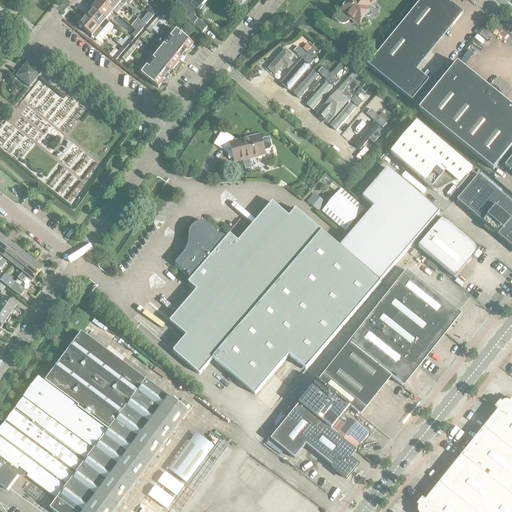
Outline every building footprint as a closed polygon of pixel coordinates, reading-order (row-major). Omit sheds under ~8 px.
[(92,8),(106,20),(113,12),(99,0),(92,8)] [(115,0),(99,0),(113,12),(113,11),(117,15),(124,7),(115,0)] [(193,25),(197,20),(194,17),(202,7),(201,6),(205,0),(177,0),(179,1),(172,8),(193,25)] [(349,22),(351,19),(358,24),(365,16),(367,17),(369,17),(370,15),(371,14),(371,12),(370,10),(371,9),(369,8),(375,0),(350,0),(341,11),(335,20),(339,23),(342,25),(346,24),(349,22)] [(421,0),(368,66),(412,102),(429,81),(416,71),(463,14),(450,3),(449,0),(421,0)] [(85,17),(103,31),(110,23),(106,20),(92,8),(85,17)] [(153,17),(150,15),(148,13),(141,22),(146,26),(153,17)] [(151,25),(154,28),(162,19),(158,16),(151,25)] [(78,25),(91,36),(95,40),(103,31),(85,17),(78,25)] [(167,39),(186,54),(193,45),(176,31),(171,38),(169,36),(167,39)] [(162,49),(179,62),(186,54),(167,39),(162,45),(163,47),(162,49)] [(129,51),(132,53),(137,48),(134,45),(129,51)] [(294,52),(302,59),(306,54),(298,47),(294,52)] [(115,56),(118,58),(125,50),(122,48),(115,56)] [(155,57),(172,71),(179,62),(162,49),(155,57)] [(294,52),(290,49),(270,73),(281,83),(302,59),(294,52)] [(132,53),(129,51),(122,59),(125,62),(132,53)] [(306,54),(302,59),(310,66),(314,61),(306,54)] [(146,65),(165,80),(172,71),(155,57),(153,59),(152,58),(146,65)] [(310,66),(302,59),(281,83),(293,94),(314,69),(310,66)] [(16,77),(30,88),(41,73),(27,62),(16,77)] [(420,109),(493,171),(511,147),(511,107),(500,98),(500,95),(498,91),(495,89),(492,88),(488,88),(457,63),(420,109)] [(165,80),(146,65),(144,67),(146,68),(141,75),(158,89),(165,80)] [(318,73),(326,80),(330,75),(322,68),(318,73)] [(318,73),(314,69),(293,94),(305,104),(326,80),(318,73)] [(338,82),(330,75),(326,80),(334,86),(338,82)] [(338,90),(326,80),(305,104),(317,115),(338,90)] [(364,94),(369,88),(366,85),(361,91),(364,94)] [(351,100),(355,96),(346,89),(342,93),(351,100)] [(350,101),(338,90),(317,115),(329,125),(350,101)] [(351,100),(359,108),(363,103),(355,96),(351,100)] [(362,111),(350,101),(329,125),(341,135),(362,111)] [(366,115),(375,122),(379,117),(371,110),(366,115)] [(366,115),(362,111),(341,135),(354,146),(375,122),(366,115)] [(387,124),(379,117),(375,122),(383,128),(387,124)] [(383,128),(375,122),(354,146),(365,156),(386,131),(383,128)] [(433,190),(433,189),(438,193),(456,183),(459,186),(467,177),(472,171),(417,124),(391,154),(433,190)] [(265,154),(264,152),(270,150),(272,147),(270,138),(261,140),(260,137),(233,143),(232,141),(234,138),(222,131),(214,145),(227,153),(232,152),(235,161),(265,154)] [(186,251),(175,264),(184,272),(185,271),(188,274),(188,275),(191,280),(188,283),(197,291),(170,322),(187,337),(173,352),(199,375),(213,359),(255,395),(289,356),(306,370),(380,283),(439,214),(388,169),(363,199),(374,208),(340,248),(296,210),(289,218),(272,203),(238,242),(230,235),(227,238),(221,236),(220,237),(217,234),(210,226),(203,223),(198,224),(191,228),(189,236),(188,242),(186,251)] [(486,226),(508,201),(479,176),(457,202),(486,226)] [(346,233),(365,210),(341,189),(322,212),(346,233)] [(511,204),(508,201),(486,226),(484,229),(487,232),(491,234),(494,235),(498,236),(511,248),(511,204)] [(418,247),(455,279),(480,250),(443,219),(418,247)] [(0,260),(0,261),(12,246),(2,238),(0,240),(0,260)] [(0,270),(8,261),(13,265),(22,253),(12,246),(0,261),(1,261),(0,261),(0,270)] [(13,265),(23,272),(32,261),(22,253),(13,265)] [(31,283),(33,280),(42,269),(32,261),(23,272),(18,278),(22,282),(25,279),(26,279),(31,283)] [(442,333),(459,312),(406,271),(390,292),(442,333)] [(10,289),(15,283),(5,275),(0,281),(10,289)] [(15,283),(10,289),(20,297),(25,291),(15,283)] [(390,292),(370,317),(422,359),(442,333),(390,292)] [(3,297),(0,301),(0,309),(10,316),(14,310),(13,309),(15,305),(3,297)] [(10,316),(0,309),(0,323),(2,325),(5,321),(7,322),(10,316)] [(401,385),(422,359),(370,317),(349,343),(389,375),(401,385)] [(0,486),(7,492),(18,477),(15,475),(19,469),(27,475),(26,477),(57,499),(50,509),(54,511),(123,511),(194,418),(189,413),(81,333),(45,382),(39,378),(0,429),(0,486)] [(358,414),(389,375),(349,343),(324,375),(323,374),(317,381),(350,408),(358,414)] [(344,415),(350,408),(317,381),(299,405),(356,450),(369,434),(344,415)] [(495,409),(498,411),(511,422),(511,401),(505,396),(495,409)] [(295,459),(296,458),(306,445),(323,424),(299,405),(271,440),(295,459)] [(511,422),(498,411),(486,426),(511,446),(511,444),(511,422)] [(357,452),(323,424),(306,445),(332,466),(331,468),(345,479),(357,465),(350,459),(357,452)] [(486,426),(462,457),(511,497),(511,496),(511,447),(511,446),(486,426)] [(228,444),(221,454),(225,457),(233,448),(228,444)] [(462,457),(440,483),(475,511),(499,511),(511,497),(462,457)] [(437,511),(511,511),(511,496),(511,497),(499,511),(475,511),(440,483),(425,502),(437,511)] [(411,511),(437,511),(425,502),(422,499),(411,511)]
